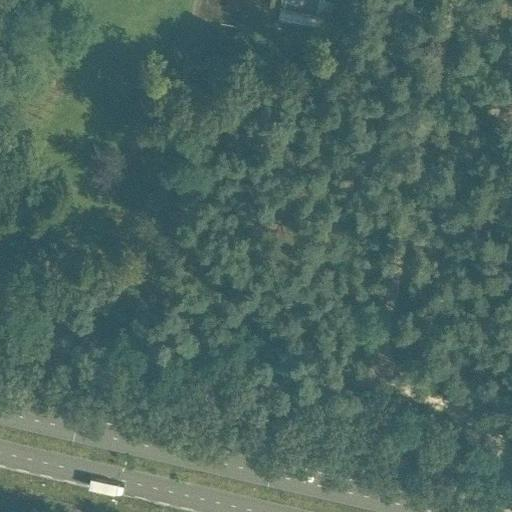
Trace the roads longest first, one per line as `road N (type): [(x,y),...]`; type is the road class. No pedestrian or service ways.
road 1 (track): [(505,449),(498,430),(389,367),(390,305),(447,0)]
road 2 (secondary): [(429,511),(0,413)]
road 3 (secondary): [(0,455),(248,511)]
